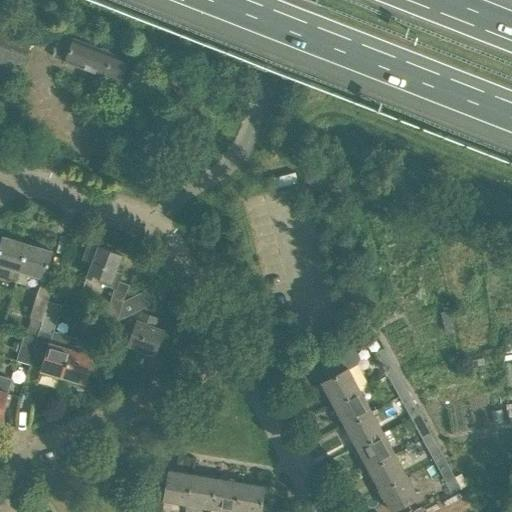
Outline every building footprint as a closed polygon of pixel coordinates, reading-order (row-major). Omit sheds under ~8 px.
[(0,72),(19,80),(29,53),(28,53),(32,41),(16,35),(18,29),(3,23),(0,32),(0,72)] [(72,39),(59,35),(51,57),(64,61),(117,81),(125,59),(72,39)] [(295,173),(274,178),(276,187),(297,182),(295,173)] [(0,276),(7,279),(16,282),(26,245),(2,238),(0,244),(0,276)] [(26,245),(16,282),(26,284),(28,275),(43,279),(45,271),(51,253),(26,245)] [(89,245),(82,261),(92,265),(86,279),(115,290),(121,275),(114,272),(120,257),(89,245)] [(122,301),(117,320),(156,300),(150,287),(122,301)] [(31,317),(29,326),(39,329),(48,300),(49,296),(37,292),(29,317),(31,317)] [(111,298),(105,317),(117,320),(122,301),(111,298)] [(48,300),(39,329),(52,333),(48,345),(40,371),(62,378),(70,352),(75,337),(71,335),(53,330),(62,304),(48,300)] [(150,329),(154,320),(140,314),(136,324),(134,323),(131,331),(120,327),(115,340),(126,344),(125,346),(152,356),(161,333),(150,329)] [(77,316),(74,326),(82,328),(85,319),(81,317),(77,316)] [(70,352),(62,378),(85,385),(93,358),(97,344),(79,338),(82,328),(74,326),(71,335),(75,337),(70,352)] [(29,364),(36,339),(26,336),(24,335),(16,360),(29,364)] [(388,376),(392,374),(391,371),(395,368),(384,348),(375,353),(388,376)] [(154,356),(149,367),(158,371),(163,360),(154,356)] [(333,404),(359,390),(347,368),(321,383),(333,404)] [(399,396),(407,391),(395,368),(391,371),(392,374),(388,376),(399,396)] [(0,416),(7,395),(6,395),(10,382),(0,378),(0,416)] [(344,426),(371,411),(359,390),(333,404),(344,426)] [(410,417),(419,412),(407,391),(399,396),(410,417)] [(356,447),(382,432),(371,411),(344,426),(356,447)] [(422,439),(431,434),(419,412),(410,417),(422,439)] [(367,468),(394,454),(382,432),(356,447),(367,468)] [(433,460),(442,455),(431,434),(422,439),(433,460)] [(379,489),(405,475),(394,454),(367,468),(379,489)] [(445,482),(454,477),(442,455),(433,460),(445,482)] [(187,505),(192,474),(167,470),(162,501),(187,505)] [(211,509),(216,478),(192,474),(187,505),(211,509)] [(460,474),(454,477),(460,488),(466,484),(460,474)] [(391,511),(417,497),(405,475),(379,489),(391,511)] [(232,511),(234,511),(240,482),(216,478),(211,509),(232,511)] [(260,511),(264,486),(240,482),(234,511),(260,511)]
